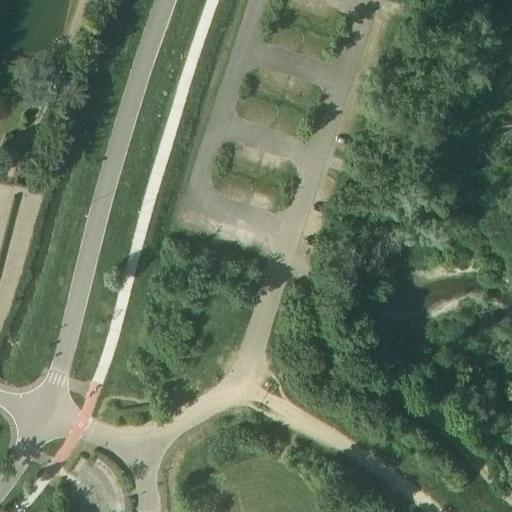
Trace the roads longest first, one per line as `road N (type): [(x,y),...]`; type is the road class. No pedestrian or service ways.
road 1 (unclassified): [(165,0),(103,187),(43,416)]
road 2 (track): [(511,501),(431,416),(329,354),(286,233)]
road 3 (track): [(439,511),(387,467),(236,380)]
